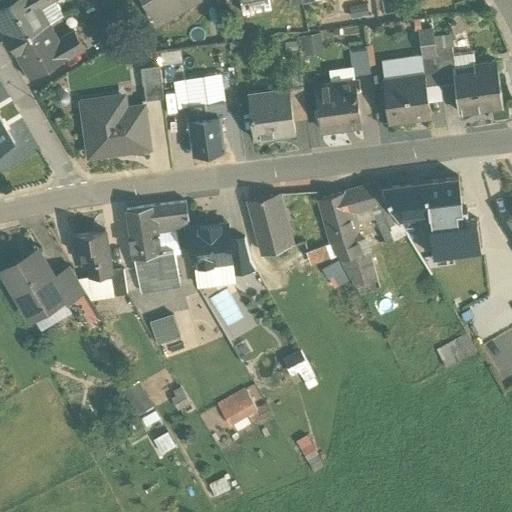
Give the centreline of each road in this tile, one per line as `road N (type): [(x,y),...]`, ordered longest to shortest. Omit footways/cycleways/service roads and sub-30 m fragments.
road 1 (residential): [(78,209),(511,152)]
road 2 (residential): [(78,209),(0,67)]
